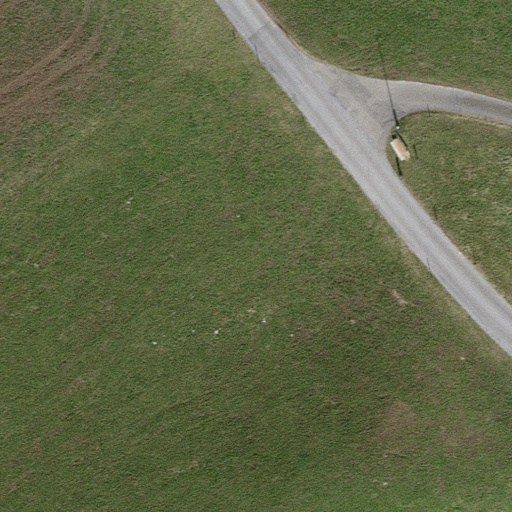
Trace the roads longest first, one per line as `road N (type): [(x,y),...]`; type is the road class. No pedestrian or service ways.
road 1 (unclassified): [(511,332),(392,197),(238,0)]
road 2 (track): [(511,123),(446,102),(327,114)]
